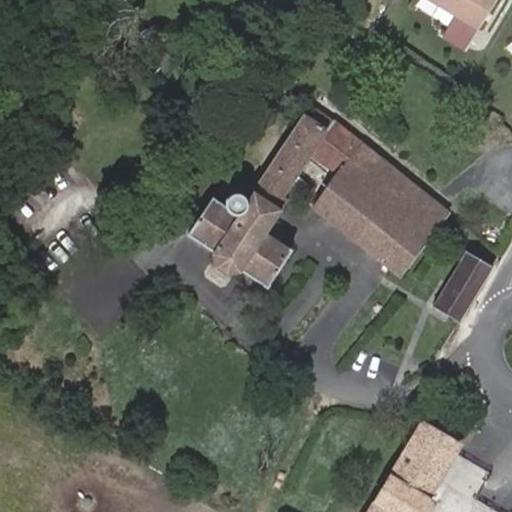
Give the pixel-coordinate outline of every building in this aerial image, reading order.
[(442,0),(460,10),(447,33),(470,46),(497,0),(442,0)] [(169,51),(152,38),(137,59),(155,71),(169,51)] [(406,271),(453,206),(327,117),(318,110),(310,120),(299,111),(237,197),(232,192),(224,193),(220,199),(207,189),(180,224),(204,242),(196,254),(199,270),(216,283),(232,281),(242,269),(267,287),(292,252),(267,234),(293,196),(289,193),(294,185),(301,190),(315,170),(301,160),(322,130),(354,153),(318,202),(345,222),(343,225),(406,271)] [(468,315),(501,257),(476,243),(442,299),(468,315)] [(458,436),(421,414),(362,511),(419,511),(432,490),(428,488),(458,436)]
